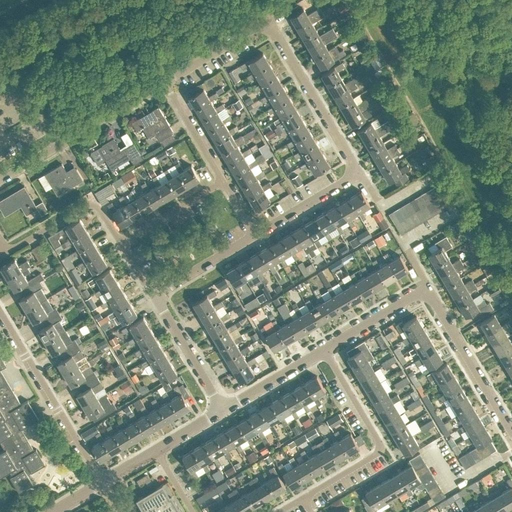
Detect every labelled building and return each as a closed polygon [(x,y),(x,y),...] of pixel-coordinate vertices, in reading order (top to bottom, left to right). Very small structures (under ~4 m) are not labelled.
[(341,13),(348,8),(345,2),(337,7),(341,13)] [(296,27),(317,14),(322,11),(319,7),(307,14),(303,7),(299,10),(296,5),(285,13),(288,18),(290,17),(296,27)] [(348,10),(335,18),(338,23),(351,16),(348,10)] [(320,18),(317,14),(296,27),(302,37),(316,29),(312,22),(320,18)] [(302,37),(309,47),(330,35),(335,31),(332,27),(320,35),(316,29),(302,37)] [(330,35),(309,47),(315,57),(329,49),(325,43),(337,35),(335,31),(330,35)] [(329,49),(315,57),(321,68),(346,53),(343,49),(339,51),(336,45),(329,49)] [(270,64),(263,52),(249,61),(249,60),(241,65),(243,69),(250,64),(255,71),(256,72),(270,64)] [(362,64),(367,60),(365,55),(359,59),(362,64)] [(321,74),(327,85),(341,76),(337,70),(345,66),(342,61),(321,74)] [(276,75),(270,64),(256,72),(255,71),(247,76),(250,80),(257,75),(261,82),(262,82),(262,83),(276,75)] [(377,77),(386,72),(383,67),(374,72),(377,77)] [(241,79),(235,69),(229,72),(235,82),(241,79)] [(341,76),(327,85),(333,95),(355,82),(361,79),(358,74),(344,82),(341,76)] [(283,86),(276,75),(262,83),(262,82),(261,82),(254,87),(256,91),(264,86),(268,94),(268,93),(269,95),(283,86)] [(378,84),(382,90),(391,85),(388,78),(378,84)] [(357,86),(355,82),(333,95),(339,105),(353,97),(350,91),(357,86)] [(290,97),(283,86),(269,95),(268,93),(268,94),(260,98),(263,102),(270,98),(275,105),(275,106),(290,97)] [(209,96),(204,87),(189,96),(196,108),(210,99),(210,100),(211,100),(218,95),(218,94),(216,92),(209,96)] [(353,97),(339,105),(346,116),(367,103),(375,99),(372,94),(357,103),(353,97)] [(296,108),(290,97),(275,106),(275,105),(267,109),(270,113),(277,109),(281,116),(282,117),(296,108)] [(215,107),(211,100),(210,100),(210,99),(196,108),(202,119),(217,110),(217,111),(225,107),(222,103),(215,107)] [(236,110),(243,106),(238,99),(232,103),(236,110)] [(367,103),(346,116),(352,127),(372,115),(368,108),(370,107),(367,103)] [(393,115),(401,110),(397,103),(388,108),(393,115)] [(158,106),(132,121),(137,130),(143,127),(149,137),(156,133),(160,139),(172,132),(173,131),(158,106)] [(303,120),(296,108),(282,117),(281,116),(274,120),(277,126),(274,128),(278,133),(280,132),(288,127),(289,128),(303,120)] [(222,119),(217,111),(217,110),(202,119),(209,130),(223,121),(224,123),(224,122),(232,118),(229,114),(222,119)] [(418,120),(413,111),(406,115),(409,120),(403,124),(405,128),(418,120)] [(295,139),(310,131),(303,120),(289,128),(288,127),(280,132),(283,136),(290,131),(294,138),(295,138),(295,139)] [(358,129),(364,140),(385,127),(390,124),(388,120),(375,128),(371,121),(358,129)] [(229,130),(224,122),(224,123),(223,121),(209,130),(216,141),(230,133),(231,134),(238,129),(236,125),(229,130)] [(385,127),(364,140),(370,150),(384,142),(380,136),(393,128),(390,124),(385,127)] [(272,128),(265,132),(268,137),(275,133),(272,128)] [(316,142),(310,131),(295,139),(295,138),(294,138),(287,143),(289,147),(297,142),(301,150),(301,149),(302,150),(316,142)] [(235,141),(231,134),(230,133),(216,141),(222,152),(236,144),(237,145),(238,145),(245,140),(243,136),(235,141)] [(402,139),(405,144),(411,140),(409,135),(402,139)] [(143,159),(134,143),(121,150),(114,138),(103,144),(104,145),(99,148),(106,159),(115,175),(121,172),(117,165),(130,158),(134,165),(143,159)] [(323,153),(316,142),(302,150),(301,149),(301,150),(294,154),(296,158),(304,154),(308,161),(309,162),(323,153)] [(388,148),(384,142),(370,150),(376,161),(398,148),(395,143),(388,148)] [(242,152),(238,145),(237,145),(236,144),(222,152),(229,164),(243,155),(244,156),(252,152),(249,148),(242,152)] [(170,154),(175,151),(172,145),(167,148),(170,154)] [(426,146),(421,149),(426,158),(431,154),(426,146)] [(396,162),(392,156),(400,152),(398,148),(376,161),(382,170),(396,162)] [(243,155),(229,164),(235,175),(250,166),(250,167),(251,167),(272,155),(268,149),(255,157),(256,159),(248,163),(244,156),(243,155)] [(158,161),(164,157),(161,152),(155,155),(158,161)] [(315,173),(330,165),(323,153),(309,162),(308,161),(300,165),(303,169),(310,165),(315,173)] [(268,164),(271,169),(276,166),(273,161),(268,164)] [(284,169),(290,166),(286,161),(281,164),(284,169)] [(200,179),(191,165),(183,170),(178,162),(174,164),(179,172),(180,172),(188,186),(200,179)] [(400,168),(396,162),(382,170),(388,181),(393,178),(397,184),(408,178),(404,172),(410,168),(407,164),(400,168)] [(57,194),(83,179),(77,168),(68,173),(62,163),(44,173),(57,194)] [(255,174),(251,167),(250,167),(250,166),(235,175),(242,186),(256,178),(257,178),(265,174),(262,170),(255,174)] [(151,177),(156,174),(152,168),(148,171),(151,177)] [(179,172),(172,176),(167,169),(163,171),(168,179),(169,179),(177,192),(188,186),(180,172),(179,172)] [(132,170),(121,176),(125,184),(136,178),(132,170)] [(303,183),(298,174),(292,178),(297,186),(303,183)] [(168,179),(161,183),(156,175),(152,178),(157,186),(158,185),(166,199),(177,192),(169,179),(168,179)] [(121,177),(116,180),(119,186),(125,183),(121,177)] [(262,185),(257,178),(256,178),(242,186),(249,197),(263,189),(264,190),(272,185),(269,181),(262,185)] [(157,186),(150,190),(145,182),(141,184),(146,192),(147,192),(155,206),(166,199),(158,185),(157,186)] [(441,183),(435,186),(441,195),(446,192),(441,183)] [(41,214),(48,210),(42,200),(35,204),(24,185),(0,199),(0,206),(4,213),(22,202),(28,213),(37,208),(41,214)] [(441,195),(435,186),(430,189),(436,198),(441,195)] [(146,192),(139,196),(134,189),(130,191),(135,199),(136,199),(144,212),(155,206),(147,192),(146,192)] [(270,201),(278,196),(276,192),(268,197),(264,190),(263,189),(249,197),(256,209),(270,200),(270,201)] [(436,198),(430,189),(425,192),(431,201),(436,198)] [(362,210),(370,205),(361,190),(350,197),(358,211),(357,212),(358,212),(362,220),(366,217),(362,210)] [(431,201),(425,192),(420,195),(425,205),(431,201)] [(453,203),(446,192),(441,195),(448,206),(453,203)] [(135,199),(127,203),(123,195),(119,198),(124,206),(125,205),(133,219),(144,212),(136,199),(135,199)] [(425,205),(420,195),(415,198),(420,208),(425,205)] [(448,206),(441,195),(436,198),(443,209),(448,206)] [(350,216),(358,212),(357,212),(358,211),(350,197),(339,204),(347,218),(346,219),(351,226),(355,224),(350,216)] [(420,208),(415,198),(410,201),(415,211),(420,208)] [(443,209),(436,198),(431,201),(437,213),(443,209)] [(415,211),(410,201),(404,204),(410,214),(415,211)] [(437,213),(431,201),(425,205),(432,216),(437,213)] [(124,206),(116,210),(112,202),(108,205),(113,213),(113,212),(121,226),(133,219),(125,205),(124,206)] [(339,223),(346,219),(347,218),(339,204),(328,210),(336,225),(335,225),(335,226),(340,233),(344,231),(339,223)] [(410,214),(404,204),(399,207),(405,217),(410,214)] [(432,216),(425,205),(420,208),(427,219),(432,216)] [(405,217),(399,207),(394,210),(400,220),(405,217)] [(427,219),(420,208),(415,211),(422,222),(427,219)] [(328,230),(335,226),(335,225),(336,225),(328,210),(317,217),(325,231),(324,232),(329,240),(333,237),(328,230)] [(374,220),(380,218),(378,210),(371,213),(374,220)] [(400,220),(394,210),(389,213),(394,223),(400,220)] [(422,222),(415,211),(410,214),(417,225),(422,222)] [(417,225),(410,214),(405,217),(411,228),(417,225)] [(317,237),(324,232),(325,231),(317,217),(305,224),(314,238),(313,239),(318,247),(322,244),(317,237)] [(383,217),(377,220),(382,230),(389,226),(383,217)] [(411,228),(405,217),(400,220),(406,231),(411,228)] [(87,230),(80,218),(66,226),(48,236),(55,247),(61,244),(57,236),(68,230),(72,237),(73,237),(73,238),(87,230)] [(406,231),(400,220),(394,223),(401,234),(406,231)] [(458,231),(463,229),(458,221),(453,224),(458,231)] [(305,224),(294,231),(303,245),(302,245),(302,246),(306,253),(309,252),(311,256),(316,253),(314,249),(318,247),(313,239),(314,238),(305,224)] [(362,235),(365,240),(371,236),(366,228),(361,231),(363,234),(362,235)] [(93,241),(87,230),(73,238),(73,237),(72,237),(61,244),(55,247),(57,251),(75,241),(79,248),(80,249),(93,241)] [(295,250),(302,246),(302,245),(303,245),(294,231),(283,237),(291,252),(295,260),(299,257),(295,250)] [(385,241),(382,235),(375,238),(379,245),(385,241)] [(353,247),(360,243),(356,236),(349,241),(353,247)] [(429,254),(435,264),(449,256),(445,250),(452,245),(446,236),(435,242),(439,248),(429,254)] [(284,257),(291,252),(283,237),(272,244),(280,258),(279,259),(280,259),(284,267),(288,264),(284,257)] [(369,248),(376,244),(372,239),(366,243),(369,248)] [(100,252),(93,241),(80,249),(79,248),(71,253),(74,257),(81,252),(86,259),(86,260),(100,252)] [(49,253),(42,242),(32,248),(38,260),(49,253)] [(280,258),(272,244),(261,251),(269,265),(268,266),(273,273),(277,271),(272,263),(280,259),(279,259),(280,258)] [(342,253),(348,249),(346,245),(339,249),(342,253)] [(261,270),(268,266),(269,265),(261,251),(250,257),(258,272),(257,272),(257,273),(262,280),(266,278),(261,270)] [(107,263),(100,252),(86,260),(86,259),(78,264),(80,268),(88,263),(93,272),(107,263)] [(348,260),(353,257),(351,252),(341,258),(344,263),(349,260),(348,260)] [(408,269),(400,255),(391,260),(387,252),(383,255),(387,262),(387,263),(388,262),(397,276),(408,269)] [(452,262),(449,256),(435,264),(441,274),(462,262),(460,258),(452,262)] [(250,277),(257,273),(257,272),(258,272),(250,257),(238,264),(247,279),(246,279),(251,287),(255,284),(250,277)] [(18,265),(15,259),(1,267),(8,278),(24,268),(24,267),(28,265),(30,264),(27,260),(18,265)] [(337,268),(343,264),(340,259),(333,263),(337,268)] [(387,263),(387,262),(380,267),(375,259),(372,262),(376,269),(377,269),(386,283),(397,276),(388,262),(387,263)] [(465,266),(462,262),(441,274),(447,284),(461,276),(457,271),(465,266)] [(308,274),(316,269),(312,263),(304,268),(308,274)] [(239,284),(246,279),(247,279),(238,264),(227,271),(235,285),(234,285),(239,294),(244,291),(239,284)] [(30,270),(28,265),(24,267),(24,268),(8,278),(14,289),(24,284),(26,288),(40,280),(44,278),(41,272),(28,280),(24,274),(30,270)] [(376,269),(369,273),(364,266),(360,268),(365,276),(366,275),(375,290),(386,283),(377,269),(376,269)] [(76,284),(83,280),(75,267),(68,271),(76,284)] [(98,280),(102,287),(103,287),(103,288),(117,280),(110,268),(97,277),(96,276),(88,281),(90,285),(98,280)] [(365,276),(358,280),(353,273),(349,275),(354,282),(354,283),(355,282),(364,296),(375,290),(366,275),(365,276)] [(465,283),(461,276),(447,284),(454,295),(475,283),(472,278),(465,283)] [(217,282),(221,289),(228,284),(224,278),(217,282)] [(354,283),(354,282),(347,287),(342,279),(338,282),(343,289),(344,289),(352,303),(364,296),(355,282),(354,283)] [(46,298),(40,288),(43,286),(40,280),(26,288),(29,293),(20,299),(27,310),(46,298)] [(123,291),(117,280),(103,288),(103,287),(102,287),(95,292),(97,296),(105,291),(109,298),(110,299),(123,291)] [(300,291),(305,287),(302,281),(296,285),(300,291)] [(477,287),(475,283),(454,295),(460,305),(473,297),(469,291),(477,287)] [(492,295),(500,290),(496,283),(492,285),(488,288),(492,295)] [(69,295),(76,290),(72,285),(65,290),(69,295)] [(343,289),(335,294),(331,286),(327,288),(332,296),(341,310),(352,303),(344,289),(343,289)] [(84,297),(90,294),(86,288),(80,291),(84,297)] [(321,302),(330,317),(341,310),(332,296),(324,300),(317,288),(313,290),(320,303),(321,303),(321,302)] [(194,302),(201,314),(214,306),(214,305),(210,297),(218,293),(215,289),(207,294),(194,302)] [(130,302),(123,291),(110,299),(109,298),(101,303),(104,307),(111,302),(116,310),(116,309),(116,310),(130,302)] [(91,310),(97,306),(91,296),(85,299),(91,310)] [(234,306),(239,303),(236,297),(231,300),(234,306)] [(298,316),(293,319),(292,317),(289,311),(290,311),(285,302),(281,304),(277,297),(272,300),(287,323),(288,323),(297,337),(308,330),(299,316),(298,316)] [(466,316),(487,304),(484,299),(477,304),(473,297),(460,305),(466,316)] [(52,308),(46,298),(27,310),(33,321),(43,315),(45,320),(59,312),(55,306),(52,308)] [(321,303),(320,303),(313,307),(309,299),(307,300),(305,302),(309,309),(309,310),(310,309),(319,323),(330,317),(321,302),(321,303)] [(80,310),(86,306),(82,300),(76,304),(80,310)] [(222,300),(214,305),(214,306),(201,314),(207,325),(221,317),(220,316),(221,316),(216,309),(224,304),(222,300)] [(137,314),(130,302),(116,310),(116,309),(116,310),(98,320),(100,324),(113,316),(118,323),(122,321),(123,322),(137,314)] [(238,315),(245,311),(241,305),(234,309),(238,315)] [(309,310),(309,309),(302,314),(298,306),(294,309),(298,316),(299,316),(308,330),(319,323),(310,309),(309,310)] [(252,319),(260,314),(256,308),(249,313),(252,319)] [(228,311),(221,316),(220,316),(221,317),(207,325),(214,336),(228,328),(227,327),(223,320),(231,315),(228,311)] [(65,330),(59,320),(62,318),(59,312),(45,320),(48,325),(39,331),(46,342),(60,333),(65,330)] [(97,320),(102,317),(99,312),(94,315),(97,320)] [(481,322),(488,333),(501,325),(495,314),(481,322)] [(132,328),(136,336),(136,335),(137,336),(150,328),(144,317),(130,325),(130,324),(121,329),(124,333),(132,328)] [(406,329),(410,335),(423,327),(417,317),(404,324),(402,321),(396,325),(401,333),(406,329)] [(89,329),(96,325),(93,319),(86,323),(89,329)] [(287,323),(280,327),(275,320),(271,322),(276,329),(276,330),(277,329),(286,343),(297,337),(288,323),(287,323)] [(235,322),(227,327),(228,328),(214,336),(220,347),(234,339),(234,338),(230,331),(237,326),(235,322)] [(505,331),(501,325),(488,333),(494,344),(508,336),(509,335),(507,330),(505,331)] [(276,330),(276,329),(269,334),(264,326),(260,329),(265,337),(266,336),(274,350),(286,343),(277,329),(276,330)] [(430,338),(423,327),(410,335),(403,340),(406,344),(413,340),(416,346),(430,338)] [(157,339),(150,328),(137,336),(136,335),(136,336),(128,340),(130,344),(138,340),(142,347),(143,347),(157,339)] [(388,339),(395,334),(392,330),(385,334),(388,339)] [(253,340),(259,337),(256,331),(250,335),(253,340)] [(66,344),(60,333),(46,342),(53,353),(58,350),(60,354),(78,344),(74,339),(66,344)] [(242,333),(234,338),(234,339),(220,347),(227,358),(241,350),(240,350),(241,349),(236,342),(244,337),(242,333)] [(511,347),(511,342),(508,336),(494,344),(500,354),(511,347)] [(102,351),(109,347),(104,338),(97,343),(102,351)] [(436,349),(430,338),(416,346),(409,350),(411,355),(419,350),(423,357),(436,349)] [(164,350),(157,339),(143,347),(142,347),(135,351),(137,355),(145,351),(149,358),(150,358),(164,350)] [(348,357),(355,368),(368,360),(374,357),(364,340),(354,346),(357,352),(348,357)] [(76,360),(72,355),(81,350),(78,344),(60,354),(63,359),(58,362),(65,373),(87,360),(85,355),(76,360)] [(248,345),(241,349),(240,350),(241,350),(227,358),(234,370),(247,362),(247,361),(247,360),(243,353),(251,349),(248,345)] [(398,346),(394,349),(398,357),(403,354),(398,346)] [(511,361),(511,347),(500,354),(507,365),(511,361)] [(267,349),(260,353),(263,358),(270,354),(267,349)] [(436,349),(423,357),(415,361),(418,366),(426,362),(429,367),(443,360),(436,349)] [(170,361),(164,350),(150,358),(149,358),(141,362),(144,366),(151,362),(156,369),(156,370),(170,361)] [(121,360),(126,357),(122,352),(117,355),(121,360)] [(0,440),(5,448),(0,451),(0,476),(10,471),(12,475),(10,476),(19,491),(33,483),(27,473),(45,463),(36,448),(34,449),(21,428),(38,417),(27,399),(21,403),(13,390),(9,393),(0,378),(0,368),(6,365),(0,354),(0,440)] [(407,361),(403,354),(398,357),(402,363),(407,361)] [(394,355),(388,359),(391,364),(397,360),(394,355)] [(249,364),(257,360),(255,356),(247,360),(247,361),(247,362),(234,370),(240,381),(254,373),(249,364)] [(391,364),(388,359),(382,363),(384,368),(391,364)] [(85,375),(82,370),(90,365),(87,360),(65,373),(71,385),(81,379),(84,384),(97,376),(93,370),(85,375)] [(375,370),(368,360),(355,368),(361,378),(375,370)] [(163,381),(177,373),(170,361),(156,370),(156,369),(148,374),(150,377),(158,373),(163,381)] [(447,363),(427,374),(434,385),(440,381),(453,373),(447,363)] [(119,364),(114,367),(120,378),(125,375),(122,370),(119,364)] [(134,382),(139,379),(132,368),(127,371),(134,382)] [(381,381),(375,370),(361,378),(367,389),(381,381)] [(412,370),(408,373),(412,380),(417,378),(415,374),(412,370)] [(460,384),(453,373),(440,381),(446,392),(460,384)] [(317,395),(325,390),(317,375),(305,382),(314,396),(313,397),(317,405),(321,402),(317,395)] [(95,392),(91,386),(100,381),(97,376),(84,384),(86,388),(77,394),(84,405),(106,392),(103,387),(95,392)] [(407,377),(400,380),(403,385),(409,382),(407,377)] [(421,384),(417,378),(412,380),(417,387),(421,384)] [(128,379),(120,384),(123,389),(131,385),(128,379)] [(403,385),(400,380),(394,384),(397,389),(403,385)] [(387,392),(381,381),(367,389),(374,400),(387,392)] [(306,402),(313,397),(314,396),(305,382),(294,389),(303,403),(301,404),(302,404),(306,411),(310,409),(306,402)] [(142,394),(149,390),(145,383),(138,388),(142,394)] [(190,406),(182,393),(177,384),(173,387),(178,394),(171,399),(170,400),(178,413),(190,406)] [(460,384),(446,392),(437,397),(440,402),(443,400),(447,406),(452,403),(466,395),(460,384)] [(294,408),(302,404),(301,404),(303,403),(294,389),(283,395),(291,410),(290,410),(290,411),(295,418),(299,416),(294,408)] [(171,399),(166,391),(162,393),(167,401),(160,405),(160,406),(159,406),(167,420),(178,413),(170,400),(171,399)] [(111,402),(107,395),(108,395),(106,392),(84,405),(90,416),(100,410),(103,415),(116,407),(112,401),(111,402)] [(387,392),(374,400),(380,410),(393,402),(400,398),(397,394),(391,398),(387,392)] [(426,394),(422,396),(426,404),(431,401),(426,394)] [(283,415),(290,411),(290,410),(291,410),(283,395),(272,402),(280,416),(279,417),(284,425),(288,422),(283,415)] [(472,405),(466,395),(452,403),(459,413),(472,405)] [(137,419),(136,419),(144,433),(156,426),(148,413),(148,412),(144,404),(140,398),(133,402),(138,409),(140,407),(144,414),(137,419)] [(160,406),(160,405),(155,398),(151,400),(156,408),(148,412),(148,413),(156,426),(167,420),(159,406),(160,406)] [(419,398),(413,402),(416,407),(422,403),(419,398)] [(435,408),(431,401),(426,404),(431,411),(435,408)] [(272,422),(279,417),(280,416),(272,402),(261,409),(269,423),(268,424),(276,436),(280,434),(272,422)] [(400,413),(393,402),(380,410),(386,421),(400,413)] [(416,407),(413,402),(407,405),(410,410),(416,407)] [(472,405),(459,413),(454,416),(457,421),(461,418),(465,424),(479,416),(472,405)] [(261,428),(268,424),(269,423),(261,409),(249,415),(258,430),(257,430),(257,431),(265,443),(268,441),(261,428)] [(136,419),(137,419),(133,411),(129,413),(133,421),(126,425),(125,426),(133,440),(144,433),(136,419)] [(339,413),(326,420),(331,427),(343,420),(339,413)] [(406,424),(400,413),(386,421),(393,432),(406,424)] [(250,435),(257,431),(257,430),(258,430),(249,415),(238,422),(247,436),(246,437),(253,450),(257,447),(250,435)] [(439,415),(434,417),(439,425),(444,422),(439,415)] [(485,427),(479,416),(465,424),(471,435),(485,427)] [(126,425),(121,417),(117,420),(122,427),(115,432),(114,433),(122,446),(133,440),(125,426),(126,425)] [(432,419),(426,423),(429,428),(435,424),(432,419)] [(41,422),(35,425),(43,439),(49,435),(41,422)] [(239,441),(246,437),(247,436),(238,422),(227,429),(236,443),(235,444),(239,451),(243,449),(239,441)] [(448,430),(444,422),(439,425),(443,433),(448,430)] [(429,428),(426,423),(420,427),(422,432),(429,428)] [(115,432),(110,424),(106,426),(111,434),(104,438),(104,439),(103,439),(111,453),(122,446),(114,433),(115,432)] [(296,435),(302,431),(297,424),(291,427),(296,435)] [(412,434),(406,424),(393,432),(399,442),(412,434)] [(95,425),(80,433),(84,439),(98,430),(95,425)] [(315,427),(305,433),(309,440),(319,434),(315,427)] [(484,442),(490,439),(491,438),(485,427),(471,435),(466,438),(469,443),(475,440),(478,446),(484,442)] [(228,448),(235,444),(236,443),(227,429),(216,435),(225,450),(223,450),(224,450),(228,458),(232,456),(228,448)] [(334,432),(338,440),(339,439),(348,454),(359,447),(350,432),(342,437),(337,430),(334,432)] [(104,439),(104,438),(99,431),(95,433),(100,441),(91,446),(99,460),(111,453),(103,439),(104,439)] [(298,448),(309,441),(304,434),(294,440),(298,448)] [(419,445),(412,434),(399,442),(406,453),(419,445)] [(216,455),(224,450),(223,450),(225,450),(216,435),(205,442),(213,456),(212,457),(217,465),(221,462),(216,455)] [(348,454),(339,439),(338,440),(331,444),(326,436),(322,439),(327,446),(327,447),(328,446),(336,460),(348,454)] [(452,436),(447,439),(452,446),(456,444),(452,436)] [(496,449),(490,439),(484,442),(491,453),(496,449)] [(205,461),(212,457),(213,456),(205,442),(194,449),(202,463),(201,463),(201,464),(206,471),(210,469),(205,461)] [(491,453),(484,442),(479,445),(486,456),(491,453)] [(327,447),(327,446),(319,451),(315,443),(311,445),(316,453),(317,453),(325,467),(336,460),(328,446),(327,447)] [(461,451),(456,444),(452,446),(456,453),(461,451)] [(263,454),(269,451),(265,445),(259,449),(263,454)] [(486,456),(479,445),(474,448),(480,459),(486,456)] [(480,459),(474,448),(469,451),(475,462),(480,459)] [(194,468),(201,464),(201,463),(202,463),(194,449),(182,455),(191,469),(190,470),(195,478),(199,475),(194,468)] [(316,453),(308,457),(304,450),(300,452),(304,460),(306,459),(314,474),(325,467),(317,453),(316,453)] [(250,462),(257,458),(253,451),(246,455),(250,462)] [(475,462),(469,451),(464,454),(470,465),(475,462)] [(412,464),(423,458),(420,452),(409,459),(412,464)] [(470,465),(464,454),(458,457),(465,468),(470,465)] [(314,474),(306,459),(304,460),(297,464),(293,456),(289,459),(293,466),(294,466),(303,480),(314,474)] [(416,470),(426,463),(423,458),(412,464),(416,470)] [(303,480),(294,466),(293,466),(286,470),(282,463),(278,465),(282,473),(283,473),(291,487),(303,480)] [(419,475),(429,469),(426,463),(416,470),(419,475)] [(421,489),(425,486),(422,480),(419,475),(416,470),(412,464),(401,471),(410,486),(413,485),(421,489)] [(227,476),(236,471),(232,465),(224,470),(227,476)] [(273,475),(267,479),(275,492),(285,486),(273,466),(269,468),(273,475)] [(214,481),(221,477),(216,469),(210,473),(214,481)] [(433,474),(429,469),(419,475),(422,480),(433,474)] [(401,471),(389,478),(398,493),(405,489),(409,495),(413,493),(409,487),(410,486),(401,471)] [(485,481),(493,477),(490,472),(482,476),(485,481)] [(140,484),(150,478),(147,473),(137,479),(140,484)] [(436,479),(433,474),(422,480),(425,486),(436,479)] [(275,492),(267,479),(261,483),(257,476),(252,478),(265,499),(275,492)] [(511,487),(501,492),(510,506),(511,504),(511,478),(511,477),(506,480),(511,487)] [(265,499),(252,478),(248,481),(253,488),(246,492),(254,505),(265,499)] [(387,500),(398,493),(389,478),(378,485),(387,500)] [(439,485),(436,479),(425,486),(428,491),(439,485)] [(476,480),(468,485),(471,490),(479,485),(476,480)] [(162,484),(137,499),(144,510),(144,511),(180,511),(178,508),(178,507),(171,495),(175,493),(168,481),(162,484)] [(375,507),(387,500),(378,485),(366,492),(375,507)] [(442,490),(439,485),(428,491),(431,496),(442,490)] [(464,494),(471,490),(468,485),(461,489),(464,494)] [(254,505),(246,492),(240,495),(236,488),(232,491),(244,511),(254,505)] [(435,502),(445,496),(442,490),(431,496),(435,502)] [(242,511),(244,511),(232,491),(228,493),(232,500),(226,504),(230,511),(242,511)] [(499,511),(510,506),(501,492),(491,499),(498,511),(499,511)] [(455,493),(447,498),(450,503),(457,498),(455,493)] [(340,498),(332,503),(336,509),(343,504),(340,498)] [(450,503),(447,498),(440,502),(442,507),(450,503)] [(498,511),(491,499),(480,505),(484,511),(498,511)] [(230,511),(226,504),(220,508),(215,500),(205,506),(209,511),(230,511)] [(427,500),(420,504),(423,509),(430,505),(427,500)] [(369,503),(364,505),(368,511),(370,511),(373,510),(369,503)]
